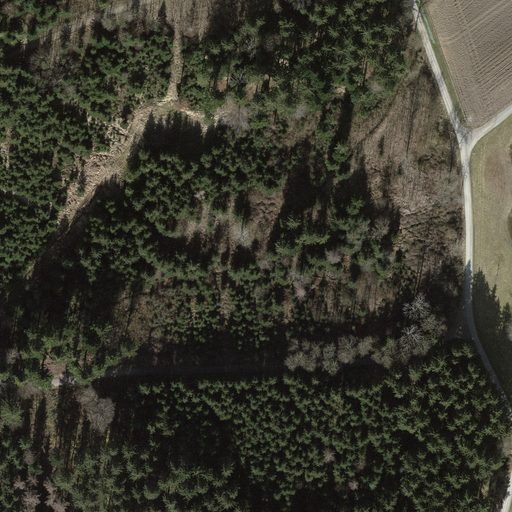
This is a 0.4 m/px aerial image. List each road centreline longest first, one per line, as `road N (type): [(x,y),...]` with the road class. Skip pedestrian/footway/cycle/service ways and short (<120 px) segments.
road 1 (track): [(470,323),(418,350),(364,361),(0,382)]
road 2 (track): [(411,0),(464,146),(470,323),(511,418)]
road 3 (track): [(0,59),(146,0)]
